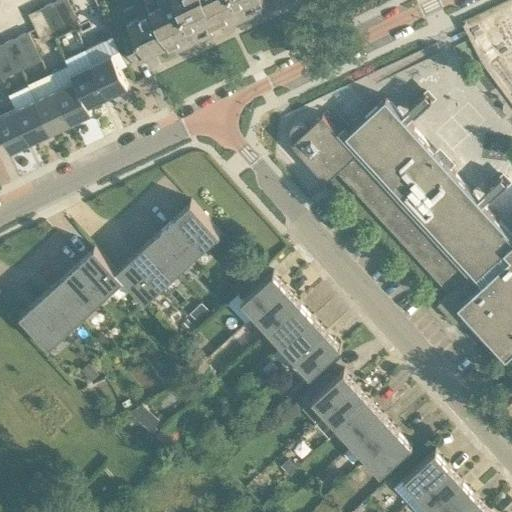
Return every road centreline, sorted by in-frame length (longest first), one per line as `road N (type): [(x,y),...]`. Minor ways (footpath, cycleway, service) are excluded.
road 1 (residential): [(511,453),(208,116)]
road 2 (residential): [(208,116),(446,0)]
road 3 (residential): [(0,217),(208,116)]
